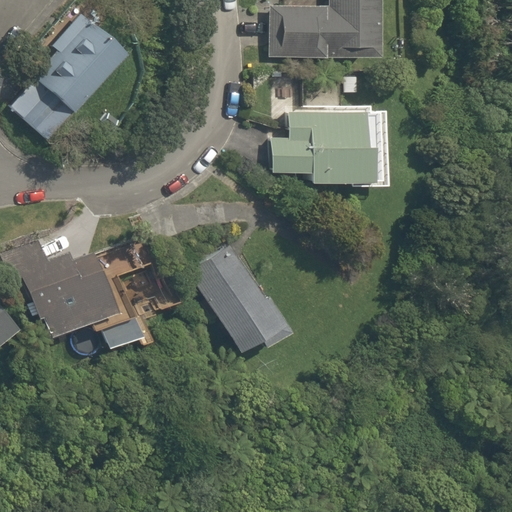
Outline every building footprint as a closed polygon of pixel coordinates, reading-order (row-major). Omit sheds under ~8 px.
[(264,7),(265,59),(370,57),(368,0),(319,0),(320,6),(264,7)] [(10,106),(47,139),(125,54),(81,13),(51,46),(58,53),(10,106)] [(340,92),(352,92),(352,77),(339,77),(340,92)] [(343,182),(344,187),(379,186),(377,109),(279,112),(280,138),(265,138),(266,173),(301,172),(301,183),(343,182)] [(36,316),(43,337),(84,322),(87,330),(126,316),(111,275),(97,280),(87,252),(65,259),(63,253),(42,260),(36,241),(0,254),(0,264),(6,281),(15,278),(30,318),(36,316)] [(229,350),(234,359),(280,333),(259,295),(255,297),(225,245),(182,270),(229,350)] [(138,303),(149,298),(145,286),(133,290),(138,303)] [(0,337),(11,329),(0,314),(0,337)]
